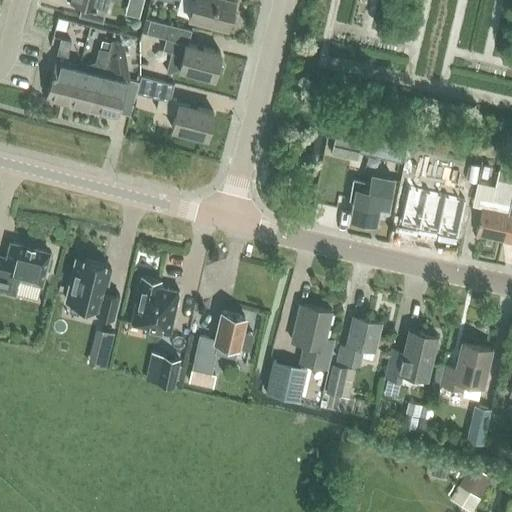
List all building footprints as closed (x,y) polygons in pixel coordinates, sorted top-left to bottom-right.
[(69,0),(82,3),(79,15),(104,22),(109,0),(69,0)] [(173,0),(193,0),(190,18),(227,27),(227,24),(231,25),(234,23),(236,14),(234,11),(231,11),(233,0),(172,0),(173,0)] [(145,19),(142,32),(167,38),(163,51),(184,56),(180,69),(215,79),(216,77),(219,78),(222,76),(224,68),(222,65),(219,64),(222,54),(190,45),(194,31),(145,19)] [(72,106),(73,102),(81,68),(65,64),(72,40),(63,38),(47,99),(48,100),(49,96),(72,102),(71,105),(72,106)] [(112,42),(110,50),(95,112),(107,115),(108,111),(118,114),(117,118),(118,118),(120,111),(131,114),(137,92),(140,81),(128,78),(122,45),(112,42)] [(99,47),(92,71),(81,68),(73,102),(83,105),(82,108),(95,112),(110,50),(99,47)] [(141,75),(140,81),(137,92),(161,98),(158,110),(178,115),(174,130),(208,139),(216,113),(170,100),(174,84),(141,75)] [(401,161),(405,144),(337,128),(332,151),(357,157),(359,151),(401,161)] [(406,151),(403,162),(411,164),(414,152),(406,151)] [(446,160),(444,172),(452,173),(454,162),(446,160)] [(454,162),(452,173),(459,175),(462,163),(454,162)] [(494,190),(511,194),(511,192),(511,173),(498,171),(494,190)] [(377,226),(381,208),(390,210),(396,181),(370,176),(369,183),(355,180),(350,203),(357,204),(353,222),(377,226)] [(408,186),(400,223),(420,227),(428,190),(408,186)] [(428,190),(420,227),(438,231),(447,194),(428,190)] [(447,194),(438,231),(458,236),(466,199),(447,194)] [(511,199),(509,214),(503,240),(511,242),(511,199)] [(476,234),(503,240),(509,214),(482,209),(476,234)] [(49,255),(50,252),(11,242),(7,257),(0,255),(0,289),(15,293),(19,278),(41,284),(45,268),(50,269),(53,257),(49,255)] [(104,263),(84,258),(83,260),(76,259),(66,299),(99,308),(98,314),(114,318),(119,294),(105,291),(111,267),(104,265),(104,263)] [(170,333),(180,290),(159,286),(161,280),(142,276),(131,322),(145,325),(145,328),(170,333)] [(327,312),(299,305),(294,326),(291,325),(287,341),(300,344),(295,362),(322,369),(329,341),(321,339),(327,312)] [(241,330),(245,316),(222,310),(215,340),(210,339),(210,337),(199,334),(191,368),(211,373),(216,352),(235,356),(238,346),(249,349),(253,332),(241,330)] [(340,345),(337,359),(358,364),(360,355),(362,344),(374,347),(380,321),(353,314),(346,347),(340,345)] [(97,328),(95,339),(112,344),(115,332),(97,328)] [(391,346),(384,375),(401,379),(402,371),(428,377),(438,335),(408,328),(403,349),(391,346)] [(445,363),(440,384),(453,387),(455,378),(466,380),(463,395),(479,399),(491,347),(463,340),(456,366),(445,363)] [(156,380),(174,384),(179,358),(162,355),(156,380)] [(307,367),(274,359),(266,391),(300,399),(307,367)] [(333,363),(326,391),(341,395),(348,366),(333,363)] [(320,406),(328,408),(330,397),(323,396),(320,406)] [(409,401),(403,425),(430,431),(435,408),(409,401)] [(474,403),(466,439),(483,443),(491,407),(474,403)] [(434,462),(431,474),(447,478),(450,466),(434,462)] [(471,464),(459,485),(479,497),(492,477),(471,464)]
